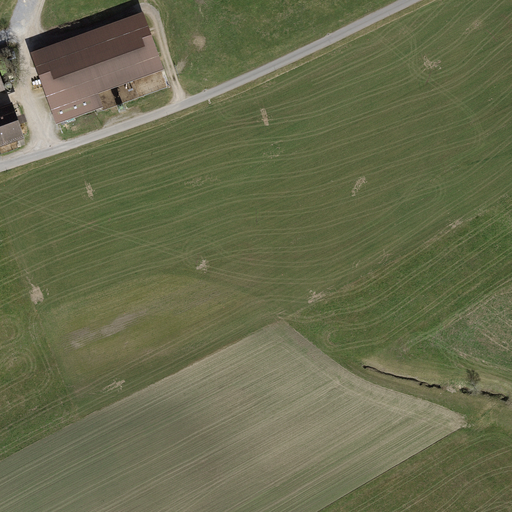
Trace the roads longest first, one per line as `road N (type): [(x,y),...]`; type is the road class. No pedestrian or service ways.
road 1 (unclassified): [(410,0),(182,105),(0,167)]
road 2 (track): [(42,0),(22,65),(49,151)]
